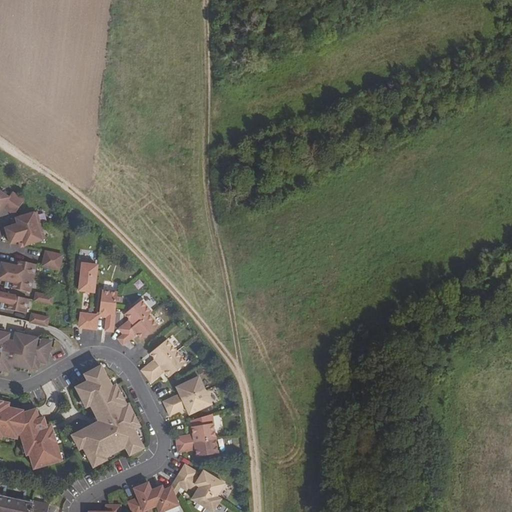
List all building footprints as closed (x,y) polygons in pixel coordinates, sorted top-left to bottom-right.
[(15,215),(25,198),(2,183),(0,186),(0,211),(3,207),(15,215)] [(45,239),(36,212),(16,218),(18,224),(13,226),(5,228),(10,243),(18,241),(23,239),(25,245),(45,239)] [(59,270),(62,255),(46,251),(43,266),(59,270)] [(94,292),(98,265),(89,263),(89,261),(79,259),(77,270),(81,270),(79,290),(94,292)] [(36,264),(16,260),(14,266),(10,265),(2,263),(0,270),(34,277),(36,264)] [(10,288),(30,293),(34,277),(0,270),(0,279),(6,281),(11,282),(10,288)] [(113,332),(118,292),(100,289),(97,312),(115,314),(114,318),(107,317),(106,331),(113,332)] [(25,313),(29,299),(0,292),(0,301),(1,302),(6,303),(5,309),(25,313)] [(35,301),(52,305),(53,297),(36,294),(35,301)] [(150,314),(152,312),(143,300),(125,314),(130,321),(120,329),(124,335),(150,314)] [(82,328),(84,314),(75,313),(73,327),(82,328)] [(90,329),(92,315),(84,314),(82,328),(90,329)] [(141,340),(159,326),(150,314),(124,335),(118,339),(123,345),(134,336),(130,331),(132,329),(136,334),(141,340)] [(47,363),(51,342),(23,336),(25,327),(27,321),(0,315),(0,370),(8,372),(10,365),(31,369),(31,367),(38,369),(39,362),(47,363)] [(30,322),(47,326),(49,319),(32,315),(30,322)] [(94,315),(92,315),(90,329),(96,330),(98,316),(94,315)] [(147,376),(177,351),(168,340),(150,354),(155,360),(159,365),(157,367),(153,362),(142,370),(147,376)] [(169,377),(187,363),(177,351),(147,376),(151,382),(162,373),(158,368),(160,366),(164,371),(169,377)] [(127,406),(116,386),(112,388),(101,366),(85,375),(89,381),(76,388),(86,407),(91,405),(100,422),(96,424),(98,428),(94,430),(92,426),(73,436),(80,450),(84,448),(94,467),(107,461),(106,459),(127,448),(130,455),(143,448),(134,430),(140,427),(128,405),(127,406)] [(205,391),(199,377),(177,387),(180,394),(183,400),(180,402),(177,396),(164,402),(167,409),(205,391)] [(212,404),(205,391),(167,409),(170,416),(183,410),(180,403),(184,402),(187,408),(190,415),(212,404)] [(20,423),(22,413),(23,411),(8,407),(9,403),(0,401),(0,437),(1,438),(2,435),(17,438),(18,434),(21,435),(28,455),(30,454),(35,468),(61,461),(52,431),(48,432),(46,427),(44,419),(39,420),(26,424),(20,423)] [(37,415),(36,410),(25,413),(22,413),(20,423),(26,424),(39,420),(37,415)] [(217,438),(214,424),(193,427),(194,434),(195,441),(192,442),(191,435),(177,437),(178,445),(196,442),(217,438)] [(219,453),(217,438),(196,442),(178,445),(180,452),(194,450),(193,443),(196,442),(197,449),(198,457),(219,453)] [(193,470),(181,463),(179,465),(191,473),(193,470)] [(191,473),(179,465),(175,471),(188,479),(191,473)] [(184,485),(188,479),(175,471),(172,478),(184,485)] [(225,484),(204,471),(200,478),(196,484),(207,491),(217,497),(225,484)] [(200,478),(191,473),(188,479),(196,484),(200,478)] [(190,493),(196,484),(188,479),(184,485),(172,478),(170,480),(190,493)] [(158,506),(152,492),(149,484),(135,490),(138,499),(144,511),(158,506)] [(213,511),(221,500),(217,497),(207,491),(196,484),(190,493),(188,496),(213,511)] [(164,511),(179,506),(172,489),(164,492),(163,488),(152,492),(158,506),(160,511),(164,511)] [(0,496),(0,511),(47,511),(49,505),(33,502),(32,504),(0,496)] [(140,511),(136,500),(129,503),(132,511),(140,511)]
